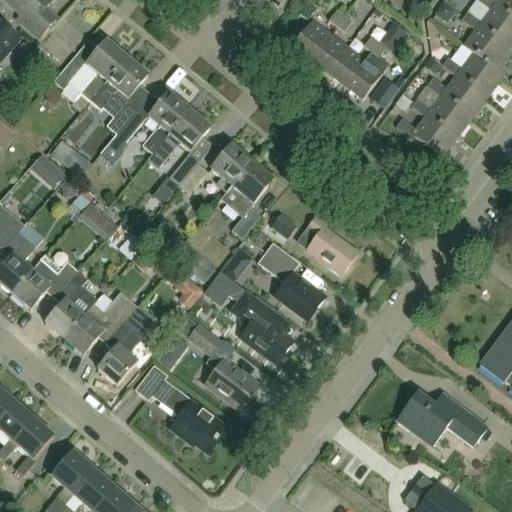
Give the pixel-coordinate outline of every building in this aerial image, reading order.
[(0,0),(0,1),(21,20),(17,24),(39,43),(56,23),(46,14),(54,4),(49,0),(0,0)] [(491,15),(481,27),(511,49),(511,48),(511,17),(497,6),(488,0),(480,0),(477,5),(491,15)] [(511,0),(501,0),(497,6),(511,17),(511,0)] [(309,5),(300,17),(308,23),(317,11),(309,5)] [(345,20),(338,14),(329,25),(337,31),(345,20)] [(494,73),(495,72),(511,49),(481,27),(468,17),(462,25),(476,35),(464,50),(473,58),(494,73)] [(345,20),(337,31),(344,36),(352,25),(345,20)] [(309,68),(331,39),(313,26),(292,54),(309,68)] [(0,62),(19,42),(2,27),(0,29),(0,62)] [(402,51),(409,33),(394,28),(388,45),(402,51)] [(309,68),(327,80),(348,52),(331,39),(309,68)] [(364,51),(371,56),(379,45),(372,40),(364,51)] [(96,78),(93,81),(79,98),(90,107),(127,63),(106,45),(85,70),(96,78)] [(371,56),(365,65),(344,93),(361,106),(389,69),(379,61),(387,51),(379,45),(371,56)] [(327,80),(344,93),(365,65),(348,52),(327,80)] [(504,79),(495,72),(494,73),(473,58),(462,73),(449,62),(442,71),(456,81),(486,103),(504,79)] [(64,95),(83,71),(73,63),(54,86),(64,95)] [(127,63),(90,107),(100,116),(117,96),(127,104),(147,80),(127,63)] [(428,90),(441,101),(471,123),(486,103),(456,81),(448,92),(434,82),(428,90)] [(385,83),(370,102),(383,111),(397,92),(385,83)] [(152,159),(189,115),(168,97),(147,121),(158,130),(141,150),(152,159)] [(412,111),(425,121),(456,144),(471,123),(441,101),(432,113),(419,102),(412,111)] [(116,138),(135,115),(125,107),(106,130),(116,138)] [(135,115),(116,138),(126,147),(145,124),(135,115)] [(152,159),(147,165),(157,173),(179,147),(189,156),(209,132),(189,115),(152,159)] [(442,161),(456,144),(425,121),(417,133),(403,122),(396,131),(413,144),(415,141),(442,161)] [(0,126),(0,153),(3,153),(15,139),(0,126)] [(229,195),(252,167),(231,150),(211,174),(221,182),(218,186),(228,194),(229,195)] [(180,191),(199,168),(189,159),(170,182),(180,191)] [(84,162),(73,177),(79,182),(91,167),(84,162)] [(66,180),(51,167),(40,179),(55,192),(66,180)] [(229,195),(228,194),(220,203),(243,222),(232,235),(242,243),(260,220),(251,212),(254,208),(253,207),(272,184),(252,167),(229,195)] [(199,168),(180,191),(190,199),(209,176),(199,168)] [(92,202),(82,193),(70,208),(80,216),(92,202)] [(0,255),(2,257),(19,238),(26,230),(8,215),(1,223),(0,221),(0,255)] [(342,280),(358,257),(325,232),(327,230),(316,222),(308,233),(318,240),(307,254),(342,280)] [(0,274),(0,287),(12,298),(32,275),(31,275),(23,268),(36,253),(19,238),(2,257),(9,264),(0,274)] [(307,324),(324,301),(291,277),(291,278),(283,272),(291,262),(272,248),(258,267),(277,281),(285,286),(275,300),(307,324)] [(32,275),(12,298),(31,315),(47,297),(54,303),(77,277),(66,268),(60,274),(44,260),(31,275),(32,275)] [(176,274),(166,285),(182,300),(178,304),(190,315),(203,297),(176,274)] [(77,277),(54,303),(61,309),(45,327),(64,344),(84,321),(83,321),(96,306),(80,292),(86,285),(77,277)] [(247,296),(221,277),(205,300),(219,310),(228,299),(239,307),(247,296)] [(276,368),(292,346),(279,336),(287,326),(247,296),(235,314),(253,327),(242,343),(276,368)] [(83,321),(84,321),(64,344),(83,360),(99,343),(106,349),(123,329),(138,312),(121,297),(111,308),(101,300),(96,306),(83,321)] [(138,312),(123,329),(106,349),(113,355),(98,373),(117,390),(137,367),(128,359),(156,327),(138,312)] [(511,326),(480,369),(504,387),(504,386),(510,391),(509,392),(511,393),(511,326)] [(210,361),(214,356),(220,347),(198,331),(188,344),(210,361)] [(240,416),(260,390),(226,366),(226,365),(224,364),(214,356),(210,361),(206,367),(216,375),(205,390),(240,416)] [(167,381),(155,372),(136,396),(149,405),(167,381)] [(208,459),(227,434),(192,407),(193,406),(172,390),(163,402),(183,417),(171,434),(186,445),(187,444),(208,459)] [(0,426),(16,408),(0,394),(0,426)] [(487,430),(472,420),(447,401),(438,412),(419,398),(398,426),(432,451),(447,431),(472,450),(487,430)] [(16,451),(14,449),(35,424),(16,408),(0,426),(0,436),(9,445),(0,455),(0,460),(5,464),(16,451)] [(54,441),(35,424),(14,449),(16,451),(28,461),(17,475),(24,481),(35,468),(33,465),(54,441)] [(53,481),(74,499),(94,476),(73,457),(53,481)] [(88,511),(99,511),(115,494),(94,476),(74,499),(88,511)] [(422,479),(403,504),(413,511),(469,511),(436,487),(435,489),(422,479)] [(135,511),(115,494),(99,511),(135,511)] [(48,511),(62,511),(65,509),(57,502),(48,511)]
